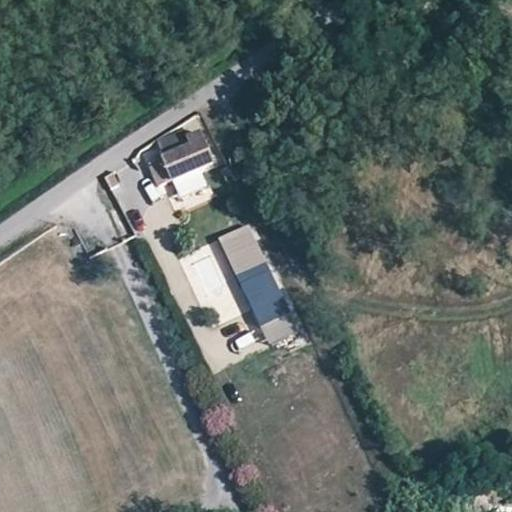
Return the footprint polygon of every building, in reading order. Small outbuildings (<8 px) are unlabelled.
[(163,158),(164,161),(172,181),(214,164),(202,133),(189,138),(187,133),(161,143),(167,157),(163,158)] [(164,161),(151,166),(155,177),(159,186),(172,181),(164,161)] [(113,173),(106,176),(111,189),(118,186),(113,173)] [(183,196),(187,208),(214,198),(210,187),(183,196)] [(238,277),(267,264),(249,225),(220,239),(238,277)] [(267,264),(238,277),(261,326),(290,313),(267,264)] [(473,503),(466,509),(465,511),(487,511),(487,494),(473,503)]
